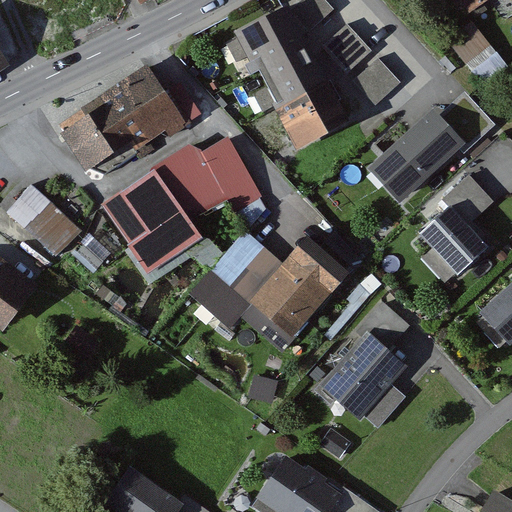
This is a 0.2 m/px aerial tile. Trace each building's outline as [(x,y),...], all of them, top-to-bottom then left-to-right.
[(118,12),(110,0),(43,0),(68,41),(118,12)] [(297,0),(306,18),(335,4),(332,0),(297,0)] [(499,0),(467,0),(478,15),(499,0)] [(353,121),(289,5),(237,33),(301,149),(353,121)] [(377,95),(403,73),(351,12),(325,34),(377,95)] [(511,62),(511,61),(479,24),(453,48),(487,85),(511,62)] [(0,71),(11,64),(0,47),(0,71)] [(190,127),(155,67),(101,98),(109,113),(72,134),(98,180),(190,127)] [(468,144),(436,109),(371,167),(403,203),(468,144)] [(201,164),(194,153),(107,207),(152,280),(272,205),(234,143),(201,164)] [(8,200),(62,246),(86,217),(32,171),(8,200)] [(497,202),(472,174),(445,198),(452,206),(422,232),(436,249),(427,257),(450,284),(493,247),(473,224),(497,202)] [(365,269),(332,239),(312,262),(303,253),(251,309),(293,348),(365,269)] [(40,285),(0,255),(0,326),(6,331),(40,285)] [(511,284),(482,311),(511,343),(511,284)] [(411,369),(372,335),(324,392),(363,425),(411,369)] [(334,511),(347,494),(294,458),(262,506),(270,511),(334,511)] [(188,511),(193,505),(138,470),(112,511),(114,511),(188,511)] [(511,511),(511,502),(501,495),(489,511),(511,511)]
